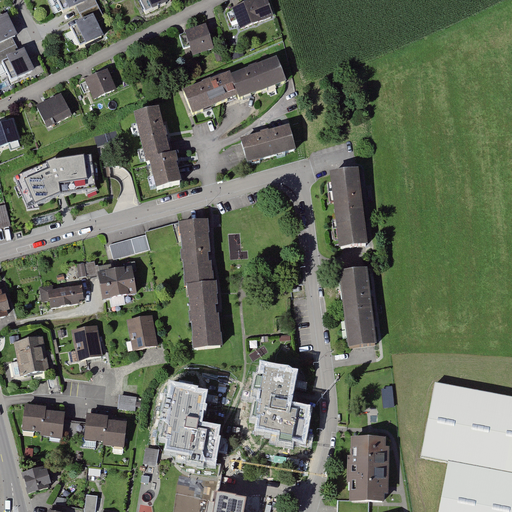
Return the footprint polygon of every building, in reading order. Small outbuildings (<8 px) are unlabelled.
[(58,0),(65,13),(76,7),(83,22),(75,26),(86,48),(104,39),(97,24),(105,20),(95,0),(58,0)] [(164,0),(135,0),(144,18),(168,7),(164,0)] [(265,1),(233,13),(241,33),(272,21),(265,1)] [(8,17),(0,21),(0,65),(6,63),(16,84),(36,74),(8,17)] [(206,29),(186,35),(193,57),(213,51),(206,29)] [(231,76),(184,94),(192,116),(236,99),(238,103),(286,85),(277,62),(232,79),(231,76)] [(109,73),(86,83),(94,102),(117,92),(109,73)] [(61,97),(38,109),(49,131),(72,119),(61,97)] [(160,112),(136,117),(147,166),(151,165),(158,192),(182,186),(175,156),(171,157),(160,112)] [(13,123),(0,126),(0,148),(20,143),(13,123)] [(290,131),(241,144),(247,166),(296,153),(290,131)] [(92,157),(55,162),(13,180),(28,213),(60,198),(97,192),(92,157)] [(360,172),(331,176),(341,251),(370,247),(367,225),(363,194),(362,185),(360,172)] [(6,207),(0,208),(0,228),(10,226),(6,207)] [(207,225),(178,227),(183,289),(188,289),(193,352),(221,350),(217,285),(211,286),(207,225)] [(152,233),(155,241),(149,243),(151,248),(161,244),(162,247),(170,244),(165,229),(152,233)] [(145,236),(111,245),(115,261),(149,252),(145,236)] [(133,271),(100,276),(104,302),(137,297),(133,271)] [(369,272),(340,276),(349,349),(378,346),(375,326),(372,294),(369,272)] [(83,283),(42,289),(44,303),(50,302),(51,309),(86,305),(83,283)] [(2,294),(0,293),(0,320),(8,318),(7,314),(11,313),(7,298),(3,299),(2,294)] [(153,317),(128,322),(133,353),(158,349),(153,317)] [(98,328),(73,332),(78,363),(103,359),(98,328)] [(43,338),(14,343),(21,378),(50,373),(43,338)] [(293,378),(265,373),(256,421),(260,421),(257,435),(292,441),(297,416),(287,415),(293,378)] [(509,477),(511,477),(511,393),(443,381),(428,463),(448,466),(509,477)] [(384,408),(395,408),(394,388),(383,388),(384,408)] [(205,398),(176,393),(166,454),(165,457),(173,458),(205,463),(210,435),(200,433),(205,398)] [(138,399),(121,397),(121,411),(137,412),(138,399)] [(47,410),(25,408),(23,432),(42,434),(42,439),(63,441),(66,416),(47,414),(47,410)] [(109,419),(88,417),(85,443),(104,445),(104,448),(124,450),(126,425),(109,423),(109,419)] [(388,441),(350,441),(352,505),(390,504),(388,441)] [(148,448),(145,464),(158,466),(161,451),(148,448)] [(511,511),(511,477),(509,477),(448,466),(439,511),(511,511)] [(46,470),(23,477),(29,497),(52,491),(46,470)] [(85,511),(86,511),(96,511),(99,497),(88,495),(85,511)] [(246,511),(248,504),(220,500),(217,511),(246,511)]
